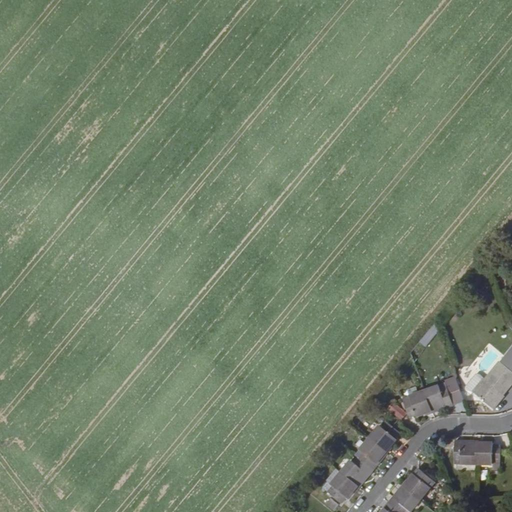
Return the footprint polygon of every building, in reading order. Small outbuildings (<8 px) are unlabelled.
[(511,382),(511,371),(500,362),(486,380),(484,378),(473,392),(493,409),(501,399),(499,398),(503,394),(511,382)] [(423,387),(438,383),(437,377),(422,381),(423,387)] [(439,386),(425,391),(432,411),(446,406),(447,407),(453,405),(447,388),(440,390),(439,386)] [(417,417),(432,411),(425,391),(402,399),(409,417),(416,415),(417,417)] [(391,404),(387,411),(403,419),(406,412),(391,404)] [(370,438),(386,451),(396,440),(394,438),(399,432),(385,421),(380,427),(379,426),(370,438)] [(355,455),(358,458),(373,470),(377,466),(375,464),(386,451),(370,438),(355,455)] [(453,464),(477,464),(477,443),(460,443),(460,441),(454,441),(453,464)] [(493,444),(477,443),(477,464),(491,465),(491,462),(500,463),(500,446),(493,446),(493,444)] [(373,470),(358,458),(354,463),(351,461),(341,473),(357,486),(368,474),(369,475),(373,470)] [(325,481),(327,482),(330,485),(341,473),(336,468),(325,481)] [(418,469),(404,487),(420,500),(435,483),(418,469)] [(347,499),(357,486),(341,473),(330,485),(332,486),(327,492),(340,503),(345,497),(347,499)] [(330,485),(327,482),(322,488),(327,492),(332,486),(330,485)] [(388,503),(399,511),(410,511),(420,500),(404,487),(394,499),(392,498),(388,503)] [(337,504),(329,497),(326,501),(334,507),(337,504)] [(385,509),(382,511),(399,511),(388,503),(384,508),(385,509)]
